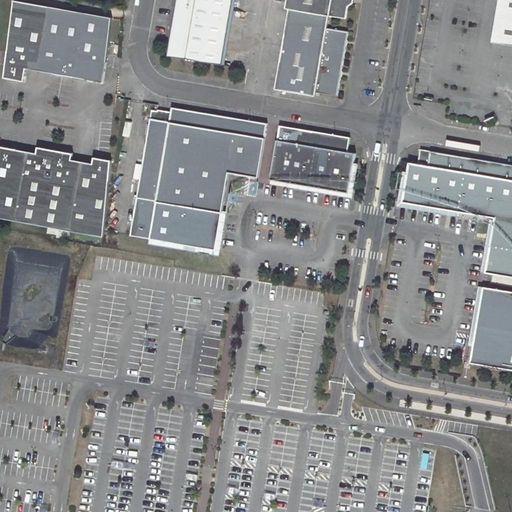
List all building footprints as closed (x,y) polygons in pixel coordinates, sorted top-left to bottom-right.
[(224,64),(234,0),(179,0),(170,55),(224,64)] [(329,15),(346,18),(348,6),(353,2),(353,0),(286,0),(285,8),(288,8),(329,15)] [(511,0),(497,0),(491,41),(511,44),(511,0)] [(112,60),(119,16),(21,1),(9,79),(29,81),(31,69),(108,80),(112,60)] [(274,89),(314,96),(315,92),(336,96),(348,32),(326,28),(329,15),(288,8),(274,89)] [(131,234),(215,249),(221,218),(229,171),(259,177),(268,122),(172,106),(172,110),(158,108),(158,110),(152,109),(131,234)] [(271,179),(349,192),(357,152),(349,150),(351,137),(281,125),(271,179)] [(104,236),(112,160),(94,157),(93,163),(72,159),(73,153),(38,147),(37,153),(1,147),(0,150),(0,217),(47,226),(46,233),(55,234),(57,228),(104,236)] [(419,149),(417,163),(427,165),(430,150),(419,149)] [(495,217),(486,272),(511,276),(511,164),(430,150),(427,165),(417,163),(409,162),(402,201),(495,217)] [(471,363),(511,369),(511,291),(484,286),(471,363)]
